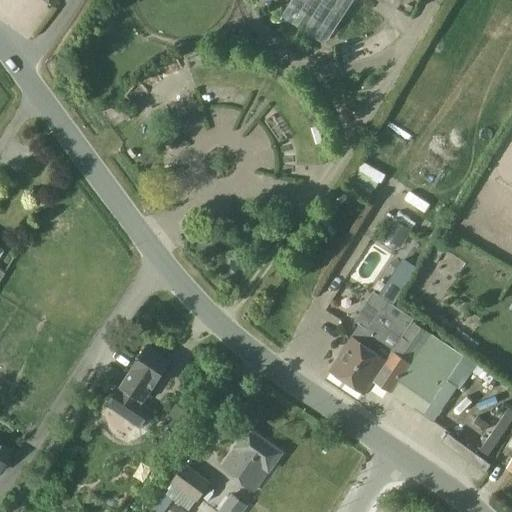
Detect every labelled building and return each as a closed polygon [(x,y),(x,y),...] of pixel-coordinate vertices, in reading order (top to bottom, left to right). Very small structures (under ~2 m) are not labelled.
[(105,121),(119,137),(133,124),(119,108),(105,121)] [(355,173),(348,184),(371,197),(377,187),(380,182),(380,183),(385,174),(362,161),(357,170),(355,173)] [(396,220),(386,235),(400,244),(410,229),(396,220)] [(405,258),(382,292),(394,300),(416,266),(405,258)] [(249,269),(235,287),(247,295),(260,277),(249,269)] [(400,308),(382,296),(374,308),(380,312),(375,320),(367,315),(330,370),(365,394),(374,380),(434,421),(447,402),(436,395),(450,374),(479,394),(492,376),(413,323),(416,319),(400,308)] [(154,387),(158,380),(157,380),(170,362),(147,346),(132,368),(144,376),(142,379),(154,387)] [(487,446),(511,408),(495,397),(471,435),(487,446)] [(187,426),(193,416),(176,406),(170,416),(187,426)] [(254,491),(282,453),(249,429),(222,467),(254,491)] [(0,468),(11,451),(0,444),(0,468)] [(175,480),(199,498),(211,483),(186,465),(175,480)] [(165,490),(152,510),(155,511),(165,511),(172,502),(175,498),(167,492),(165,490)] [(241,511),(247,506),(232,495),(219,511),(241,511)]
